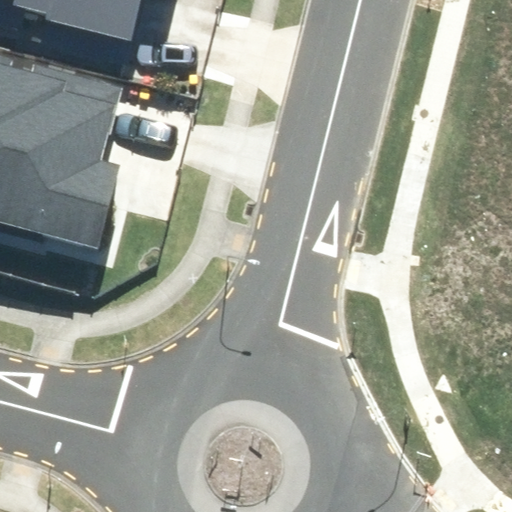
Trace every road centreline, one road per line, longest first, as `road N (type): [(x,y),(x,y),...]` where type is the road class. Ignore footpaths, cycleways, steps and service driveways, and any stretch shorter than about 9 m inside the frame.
road 1 (residential): [(262,389),(360,0)]
road 2 (residential): [(0,410),(156,452)]
road 3 (residential): [(156,452),(167,427),(208,393),(262,389)]
road 4 (residential): [(262,389),(307,418),(326,467),(323,494)]
